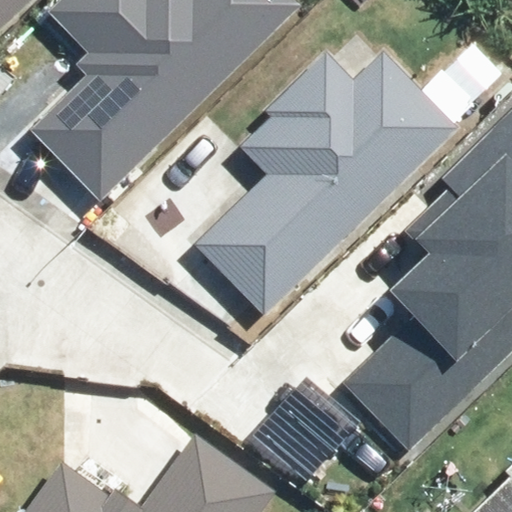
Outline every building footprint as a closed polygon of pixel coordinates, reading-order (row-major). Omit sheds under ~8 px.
[(0,0),(0,28),(29,0),(0,0)] [(103,51),(31,125),(103,195),(294,0),(54,0),(53,2),(103,51)] [(277,167),(209,234),(273,298),(462,113),(384,35),(352,67),(326,40),(263,102),(271,110),(246,135),(277,167)] [(409,312),(347,373),(416,443),(511,348),(511,103),(446,168),(466,189),(425,229),(439,243),(389,292),(409,312)] [(235,511),(258,477),(185,429),(145,491),(64,438),(14,511),(235,511)] [(511,511),(511,458),(453,511),(511,511)]
